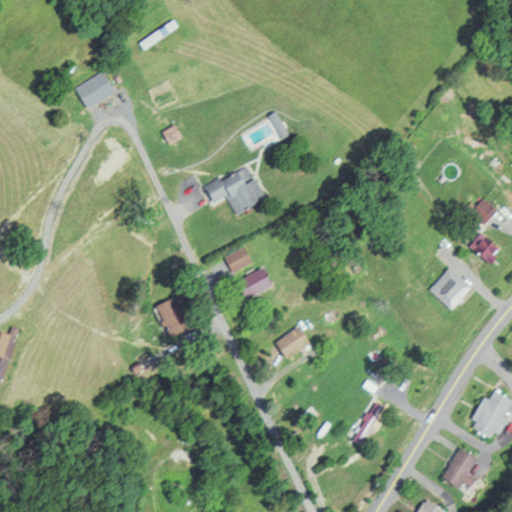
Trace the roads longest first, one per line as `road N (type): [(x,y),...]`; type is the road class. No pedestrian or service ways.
road 1 (residential): [(312,511),(134,132),(111,115)]
road 2 (tertiary): [(373,511),(511,302)]
